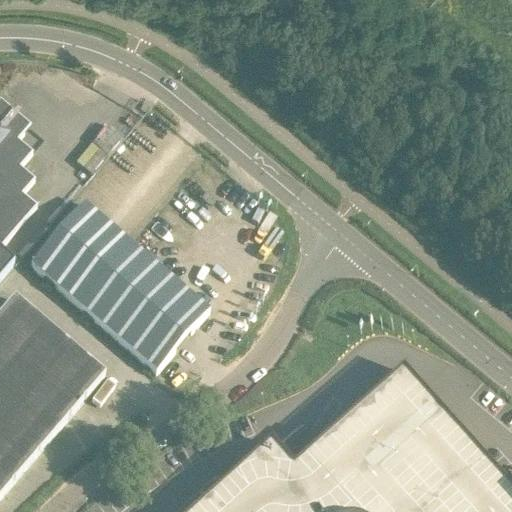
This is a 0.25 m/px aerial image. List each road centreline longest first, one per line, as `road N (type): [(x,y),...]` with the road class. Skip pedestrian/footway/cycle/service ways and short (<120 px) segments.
road 1 (residential): [(52,511),(257,360),(291,315),(335,230)]
road 2 (tertiary): [(0,38),(90,50),(127,67),(201,117),(335,230)]
road 3 (tertiary): [(511,379),(335,230)]
